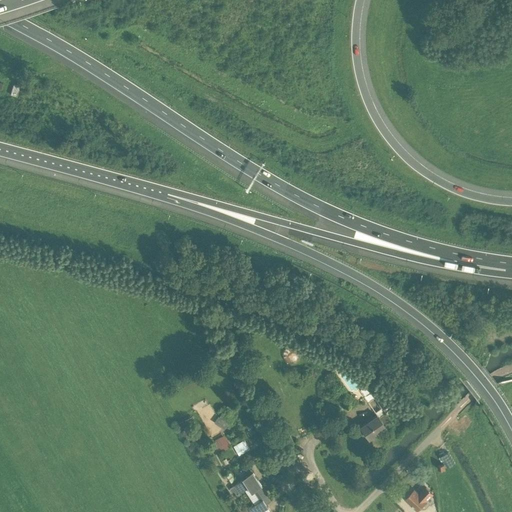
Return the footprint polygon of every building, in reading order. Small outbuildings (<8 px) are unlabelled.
[(10,94),(16,96),(20,86),(14,84),(10,94)] [(283,353),(283,355),(283,357),(284,360),(285,362),(287,363),(289,364),(292,364),(295,364),(297,363),(298,362),(300,359),(301,357),(301,355),(301,353),(300,351),(299,350),(298,349),(296,348),(294,347),(293,347),(292,346),(289,347),(287,348),(286,349),(284,351),(283,353)] [(382,387),(375,376),(365,383),(382,409),(396,400),(385,385),(382,387)] [(231,420),(222,412),(213,422),(223,430),(231,420)] [(377,415),(367,422),(360,427),(369,439),(386,428),(384,425),(391,421),(385,413),(378,417),(377,415)] [(286,428),(279,432),(287,446),(294,442),(286,428)] [(212,441),(219,453),(225,450),(218,438),(212,441)] [(239,454),(250,448),(245,438),(234,445),(239,454)] [(226,478),(228,477),(231,482),(235,479),(230,472),(227,475),(224,476),(226,478)] [(233,485),(233,486),(230,488),(233,493),(234,492),(236,494),(238,493),(239,493),(247,488),(251,492),(253,491),(260,501),(243,511),(260,511),(267,507),(265,505),(270,501),(260,486),(262,485),(253,472),(233,485)] [(426,487),(419,494),(414,489),(406,499),(417,510),(423,504),(424,506),(428,502),(426,501),(426,500),(433,493),(426,487)]
